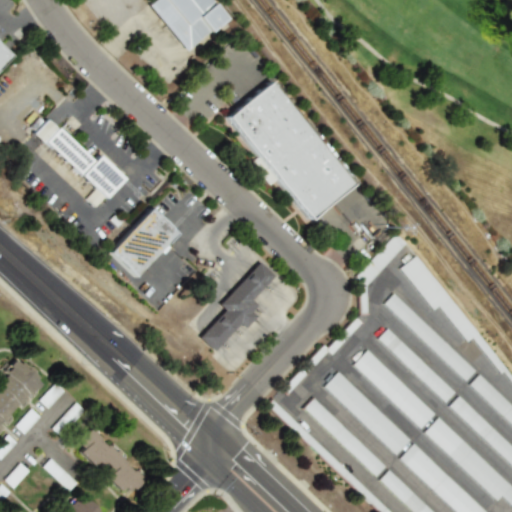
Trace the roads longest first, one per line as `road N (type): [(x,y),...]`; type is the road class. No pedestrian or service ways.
road 1 (residential): [(212,447),(328,294),(306,264),(93,64),(41,0)]
road 2 (secondary): [(212,447),(0,252)]
